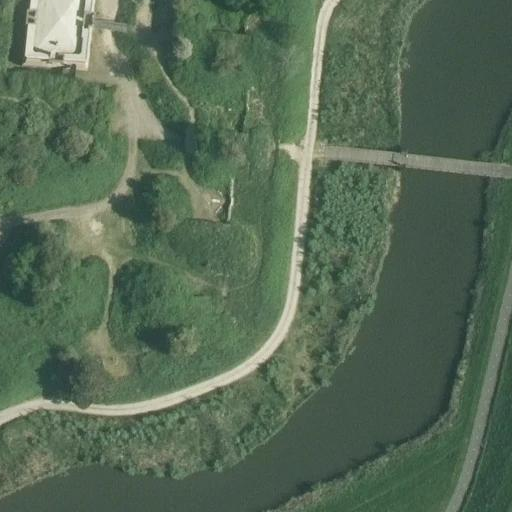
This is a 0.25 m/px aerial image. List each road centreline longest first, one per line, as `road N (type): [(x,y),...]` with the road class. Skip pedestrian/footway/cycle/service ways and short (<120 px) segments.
road 1 (residential): [(332,0),(316,43),(291,300),(271,344),(244,368),(163,401),(119,409),(33,402),(0,415)]
road 2 (residential): [(108,0),(134,122),(124,182),(94,207),(0,223)]
